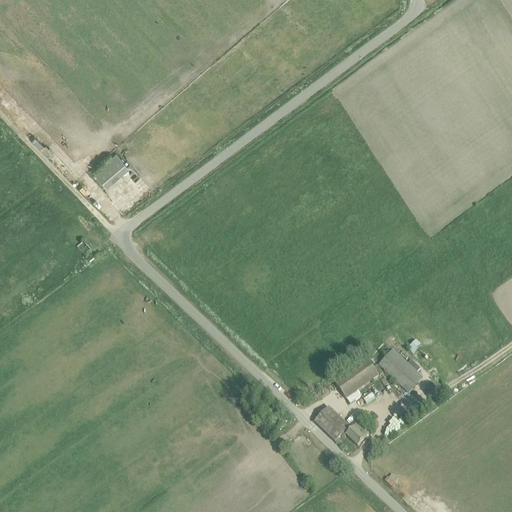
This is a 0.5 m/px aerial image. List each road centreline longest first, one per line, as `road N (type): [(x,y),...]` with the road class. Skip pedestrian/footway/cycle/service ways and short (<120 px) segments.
road 1 (unclassified): [(399,511),(114,237),(420,8),(417,0)]
road 2 (track): [(114,237),(0,119)]
